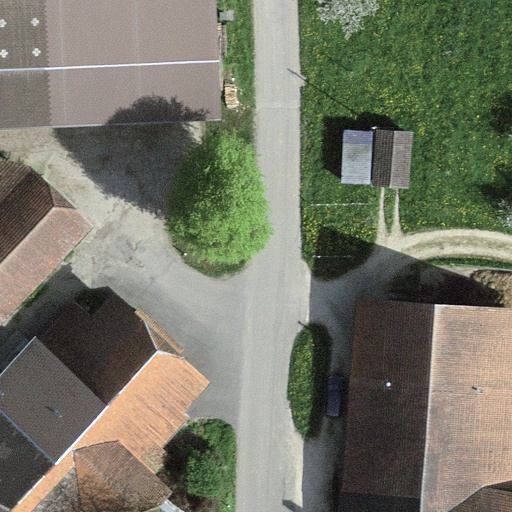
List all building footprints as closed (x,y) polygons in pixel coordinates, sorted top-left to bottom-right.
[(0,0),(0,107),(210,99),(205,0),(0,0)] [(408,133),(379,130),(375,184),(404,186),(408,133)] [(0,304),(76,225),(32,184),(0,217),(0,304)] [(132,511),(155,488),(117,453),(188,378),(163,355),(173,343),(137,310),(111,339),(74,304),(0,382),(0,499),(13,511),(62,511),(84,490),(107,511),(132,511)] [(511,511),(511,505),(503,504),(511,383),(511,315),(388,307),(373,511),(511,511)]
